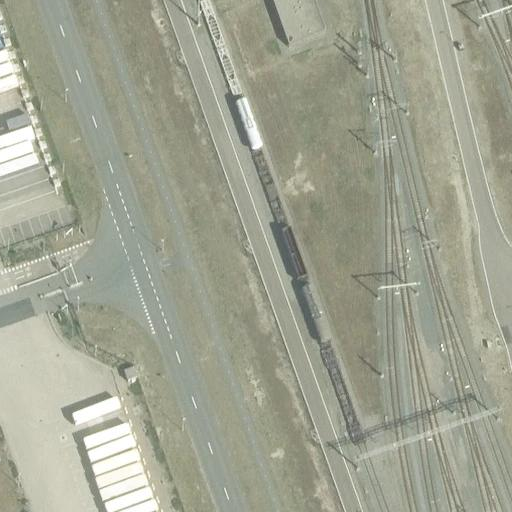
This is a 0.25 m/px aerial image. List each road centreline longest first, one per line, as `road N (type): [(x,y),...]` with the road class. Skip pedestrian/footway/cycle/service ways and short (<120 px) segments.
road 1 (unclassified): [(142,263),(49,0)]
road 2 (unclassified): [(231,511),(142,263)]
